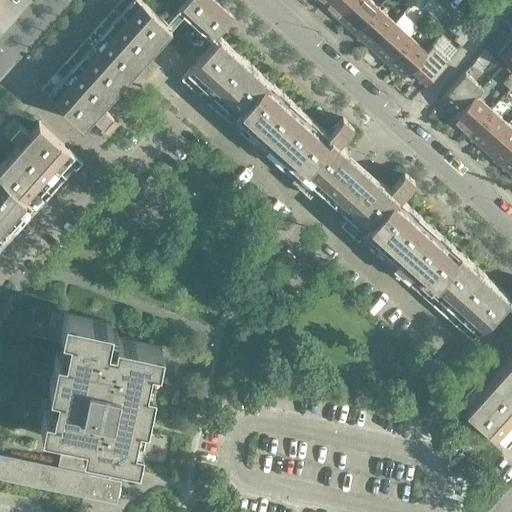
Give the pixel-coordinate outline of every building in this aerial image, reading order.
[(215,0),(184,0),(177,8),(211,38),(232,14),(215,0)] [(325,0),(323,4),(339,18),(354,0),(325,0)] [(370,0),(354,0),(339,18),(355,33),(378,6),(370,0)] [(430,13),(439,3),(435,0),(429,0),(424,7),(430,13)] [(145,3),(57,100),(82,124),(91,114),(107,128),(117,118),(101,103),(170,26),(145,3)] [(436,18),(443,11),(445,9),(439,3),(430,13),(436,18)] [(378,6),(355,33),(371,47),(394,21),(378,6)] [(447,27),(457,36),(455,38),(461,44),(470,35),(463,29),(453,20),(447,27)] [(394,21),(371,47),(387,61),(410,35),(394,21)] [(511,34),(509,32),(494,49),(511,64),(511,34)] [(328,133),(272,84),(218,35),(195,61),(325,178),(348,152),(338,143),(353,127),(342,117),(328,133)] [(410,35),(387,61),(403,76),(410,69),(409,69),(427,50),(426,49),(410,35)] [(432,42),(426,49),(427,50),(409,69),(410,69),(426,84),(450,58),(432,42)] [(485,49),(476,58),(483,64),(491,54),(485,49)] [(181,77),(190,84),(199,92),(210,80),(192,64),(181,77)] [(441,97),(449,104),(457,111),(458,112),(475,93),(476,94),(482,87),(464,71),(441,97)] [(509,88),(511,84),(511,72),(503,82),(509,88)] [(458,112),(457,111),(451,119),(467,133),(491,107),(476,94),(475,93),(458,112)] [(491,107),(467,133),(484,148),(507,122),(491,107)] [(20,142),(0,164),(0,215),(64,145),(38,122),(30,131),(14,117),(4,127),(20,142)] [(511,126),(507,122),(484,148),(500,163),(511,148),(511,126)] [(82,160),(68,148),(61,155),(75,168),(82,160)] [(511,148),(500,163),(511,173),(511,148)] [(309,195),(322,181),(304,165),(292,179),(309,195)] [(510,296),(435,229),(400,198),(414,182),(404,172),(389,188),(379,179),(356,205),(486,322),(510,296)] [(371,224),(353,208),(340,223),(358,239),(371,224)] [(472,338),(483,325),(466,310),(454,322),(472,338)] [(110,321),(64,312),(60,330),(69,331),(64,353),(56,352),(48,387),(57,388),(52,411),(44,409),(40,427),(64,432),(57,464),(0,452),(0,476),(116,501),(121,477),(109,475),(113,455),(136,460),(140,441),(132,439),(137,418),(145,419),(152,384),(144,383),(149,361),(157,363),(161,344),(115,335),(113,343),(106,342),(110,321)] [(511,355),(483,388),(467,374),(458,384),(474,398),(465,408),(490,431),(511,407),(511,355)]
